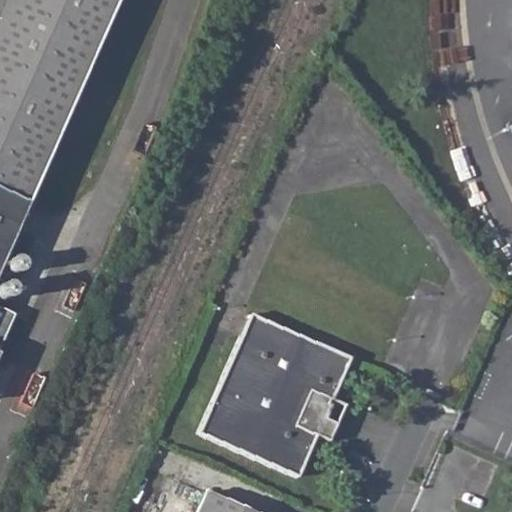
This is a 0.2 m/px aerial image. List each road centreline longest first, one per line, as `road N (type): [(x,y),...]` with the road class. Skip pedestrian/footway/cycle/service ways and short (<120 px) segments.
road 1 (unclassified): [(378,511),(474,287)]
road 2 (unknown): [(479,0),(484,105),(511,174)]
